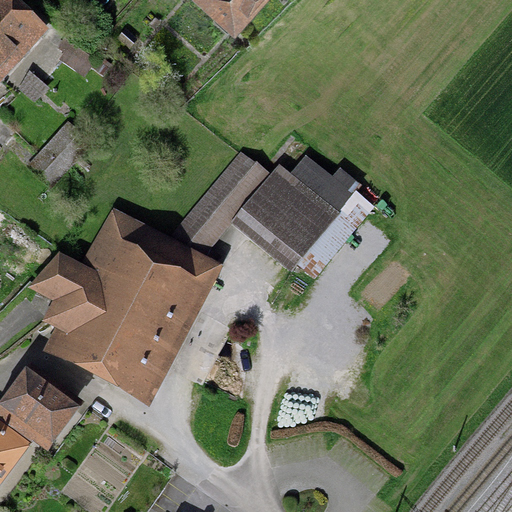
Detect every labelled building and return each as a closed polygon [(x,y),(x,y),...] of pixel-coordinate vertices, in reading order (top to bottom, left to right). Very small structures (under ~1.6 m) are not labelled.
[(0,0),(0,74),(37,33),(0,0)] [(207,0),(235,23),(254,0),(207,0)] [(72,34),(61,48),(89,69),(100,54),(72,34)] [(30,79),(19,91),(34,103),(44,91),(30,79)] [(68,126),(29,168),(51,188),(89,145),(68,126)] [(209,247),(236,215),(296,265),(355,195),(335,178),(331,182),(306,162),(288,185),(276,175),(272,180),(242,156),(180,231),(209,247)] [(74,338),(65,355),(135,392),(205,260),(202,259),(209,247),(180,231),(170,242),(113,211),(80,268),(59,256),(32,285),(60,300),(48,324),(74,338)] [(73,407),(77,401),(36,370),(0,418),(0,438),(19,452),(32,434),(47,445),(74,408),(73,407)] [(0,477),(19,452),(0,438),(0,477)]
